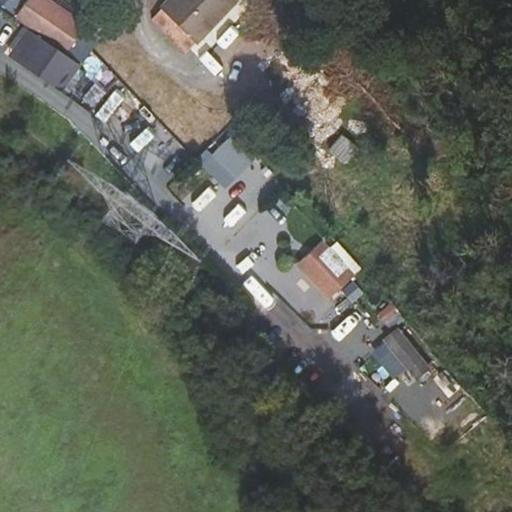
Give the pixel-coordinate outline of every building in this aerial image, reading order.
[(49,0),(28,0),(27,2),(52,18),(60,7),(49,0)] [(227,0),(167,0),(149,14),(177,52),(234,9),(227,0)] [(18,16),(70,50),(86,24),(60,7),(52,18),(27,2),(18,16)] [(80,39),(72,51),(84,59),(92,47),(80,39)] [(60,56),(43,79),(51,85),(67,62),(60,56)] [(81,101),(94,108),(111,77),(98,70),(81,101)] [(236,176),(259,153),(234,127),(211,150),(236,176)] [(325,233),(294,261),(328,298),(359,270),(325,233)] [(399,323),(383,336),(416,377),(432,364),(399,323)] [(305,384),(318,374),(297,347),(284,357),(305,384)]
